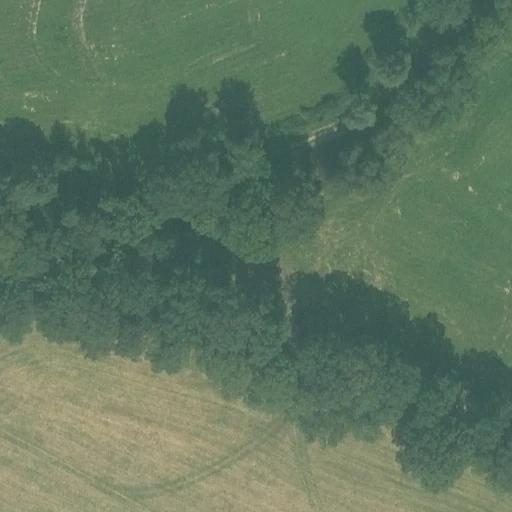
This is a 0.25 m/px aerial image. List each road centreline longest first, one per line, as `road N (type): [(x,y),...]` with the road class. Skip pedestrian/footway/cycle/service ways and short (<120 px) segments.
road 1 (unclassified): [(511,437),(317,351),(33,257),(0,236)]
road 2 (track): [(466,0),(352,126),(0,270)]
